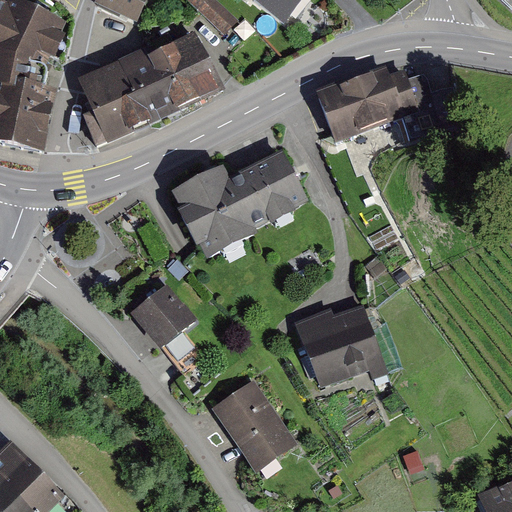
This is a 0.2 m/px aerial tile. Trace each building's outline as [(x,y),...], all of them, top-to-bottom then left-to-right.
[(157,0),(106,0),(101,14),(146,31),(157,0)] [(239,21),(216,0),(198,0),(195,4),(227,33),(239,21)] [(307,0),(251,0),(287,27),(307,0)] [(73,25),(21,2),(15,14),(0,7),(0,148),(49,157),(60,95),(41,91),(46,67),(65,72),(73,25)] [(154,53),(86,84),(101,115),(88,122),(101,151),(225,93),(201,42),(158,62),(154,53)] [(392,73),(327,96),(345,146),(424,118),(409,78),(396,83),(392,73)] [(226,171),(176,197),(210,259),(310,205),(284,156),(233,183),(226,171)] [(198,325),(168,292),(137,321),(168,353),(198,325)] [(336,314),(302,326),(327,392),(370,376),(374,386),(393,378),(367,309),(338,320),(336,314)] [(299,450),(259,388),(219,414),(259,476),(299,450)] [(57,511),(67,503),(14,446),(0,458),(0,511),(57,511)] [(511,511),(511,488),(488,501),(492,511),(511,511)]
